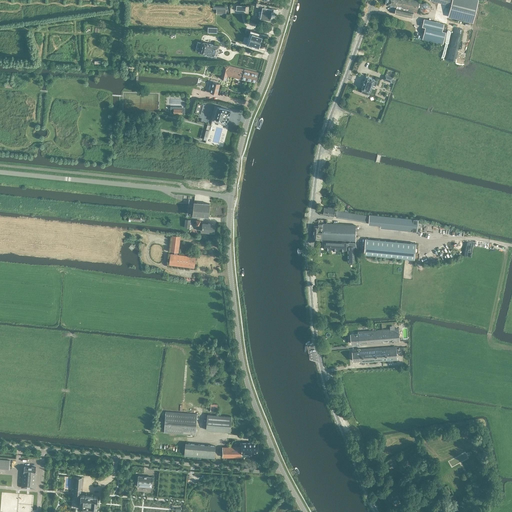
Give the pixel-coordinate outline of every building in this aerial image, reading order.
[(387,0),(386,4),(396,7),(409,9),(417,11),(419,1),(415,0),(387,0)] [(435,0),(452,4),(449,16),(473,22),(477,2),(478,1),(477,0),(435,0)] [(431,6),(426,2),(421,3),(419,9),(424,13),(429,11),(431,6)] [(396,8),(395,14),(412,17),(413,12),(408,11),(409,9),(396,7),(396,8)] [(271,12),(272,12),(273,9),(272,9),(271,9),(263,8),(261,18),(270,20),(271,16),(271,15),(271,12)] [(424,19),(422,27),(425,27),(423,39),(443,44),(446,32),(442,31),(444,24),(424,19)] [(249,35),(248,37),(255,39),(255,40),(261,41),(262,36),(259,35),(260,33),(251,30),(249,35)] [(248,38),(246,45),(255,48),(255,46),(259,47),(261,41),(255,40),(255,39),(248,37),(248,38)] [(197,42),(195,50),(201,52),(201,53),(206,54),(216,57),(219,46),(213,44),(211,44),(209,44),(203,42),(203,43),(197,42)] [(227,76),(256,83),(258,73),(244,69),(224,64),(220,78),(226,80),(227,76)] [(385,75),(384,80),(391,82),(394,83),(395,80),(392,79),(393,78),(385,75)] [(362,89),(361,92),(368,94),(369,92),(370,92),(372,87),(375,88),(377,81),(374,80),(375,79),(366,76),(362,89)] [(217,95),(220,84),(213,82),(210,93),(217,95)] [(200,114),(203,103),(197,101),(194,112),(200,114)] [(218,107),(214,121),(226,125),(227,120),(228,120),(231,110),(218,107)] [(194,202),(194,203),(193,215),(193,216),(207,217),(208,217),(208,216),(209,205),(210,204),(209,204),(195,202),(194,202)] [(324,208),(323,215),(334,216),(336,216),(337,211),(335,211),(335,208),(331,208),(331,209),(324,208)] [(336,216),(369,222),(369,216),(337,211),(336,216)] [(369,223),(368,224),(380,225),(380,228),(417,231),(418,219),(369,215),(369,216),(369,222),(369,223)] [(202,226),(202,231),(214,233),(215,224),(203,223),(202,226)] [(355,241),(356,226),(319,224),(319,226),(314,226),(314,239),(321,239),(329,240),(355,241)] [(171,254),(170,264),(194,267),(194,266),(195,258),(195,257),(177,255),(177,252),(178,252),(180,237),(173,236),(171,251),(175,252),(174,255),(171,254)] [(365,239),(364,255),(389,257),(390,241),(365,239)] [(416,243),(390,241),(389,257),(414,260),(416,243)] [(324,242),(324,249),(347,250),(347,247),(348,247),(348,243),(339,242),(334,242),(324,242)] [(464,255),(472,257),(474,243),(467,242),(464,255)] [(348,249),(347,249),(347,263),(354,262),(354,260),(353,247),(355,247),(355,243),(348,243),(348,249)] [(399,329),(383,330),(384,343),(400,341),(399,329)] [(374,343),(384,343),(383,330),(374,331),(373,331),(374,343)] [(359,345),(374,343),(373,331),(358,332),(358,334),(351,334),(351,344),(357,343),(357,346),(359,345)] [(397,359),(396,347),(360,350),(360,349),(357,349),(358,352),(352,352),(353,361),(359,360),(359,362),(397,359)] [(196,435),(197,414),(166,412),(164,433),(196,435)] [(230,432),(231,417),(207,415),(206,430),(230,432)] [(215,446),(185,443),(184,455),(214,458),(215,446)] [(223,457),(226,457),(241,457),(242,457),(242,454),(249,454),(249,455),(257,455),(257,443),(251,443),(249,443),(241,443),(241,447),(223,447),(223,457)] [(394,459),(388,463),(391,468),(397,465),(394,459)] [(10,460),(10,461),(0,460),(0,466),(2,466),(2,468),(9,469),(10,460)] [(24,473),(23,487),(34,488),(36,473),(36,467),(24,466),(24,472),(24,473)] [(138,476),(138,482),(138,486),(152,487),(152,483),(153,477),(138,476)] [(74,477),(73,489),(75,489),(75,495),(76,495),(75,501),(80,501),(80,509),(85,509),(85,510),(92,510),(96,510),(97,510),(98,497),(93,496),(86,495),(86,496),(81,495),(80,495),(82,477),(76,477),(74,477)] [(404,494),(399,485),(391,489),(392,491),(387,494),(391,501),(393,500),(393,501),(394,503),(395,503),(398,501),(397,498),(404,494)]
